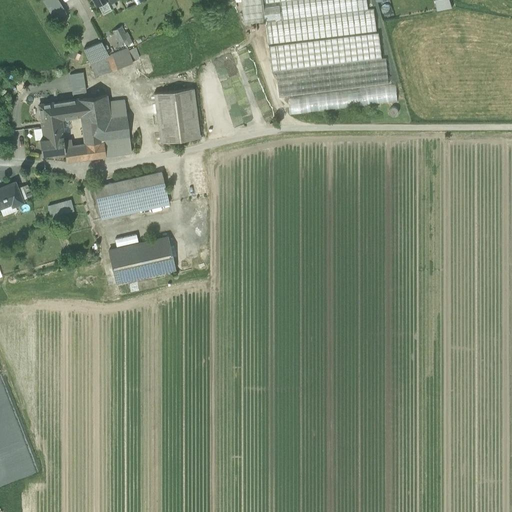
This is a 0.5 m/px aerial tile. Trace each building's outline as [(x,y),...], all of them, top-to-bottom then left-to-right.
[(42,0),(49,11),(61,4),(58,0),(42,0)] [(241,0),(244,23),(264,21),(264,22),(266,22),(266,20),(264,7),(264,4),(263,0),(241,0)] [(366,0),(320,0),(264,7),(266,20),(368,8),(366,0)] [(435,0),(438,10),(452,6),(450,0),(435,0)] [(61,4),(49,11),(55,20),(66,13),(61,4)] [(374,9),(266,22),(269,45),(377,32),(374,9)] [(122,26),(112,31),(117,42),(123,40),(126,46),(132,42),(127,32),(125,33),(122,26)] [(377,32),(269,45),(272,72),(276,71),(382,59),(379,33),(377,33),(377,32)] [(101,41),(84,48),(90,63),(109,55),(101,41)] [(135,48),(128,50),(132,61),(139,58),(135,48)] [(127,49),(112,55),(117,69),(132,63),(132,61),(128,50),(127,49)] [(247,49),(230,52),(240,126),(267,123),(262,89),(247,49)] [(112,55),(90,64),(95,77),(117,69),(112,55)] [(382,59),(276,71),(279,97),(388,84),(386,58),(382,59)] [(82,72),(70,74),(73,94),(85,92),(82,72)] [(204,89),(210,135),(233,132),(227,85),(204,89)] [(395,85),(288,98),(290,115),(397,102),(395,85)] [(193,88),(154,93),(160,143),(200,137),(193,88)] [(107,95),(78,99),(80,116),(84,144),(82,145),(84,160),(131,153),(125,100),(108,103),(107,95)] [(78,99),(39,105),(44,139),(63,136),(61,119),(80,116),(78,99)] [(393,107),(390,109),(389,112),(390,115),(394,116),(397,115),(398,111),(397,108),(393,107)] [(44,139),(40,140),(42,154),(64,151),(65,151),(64,147),(63,136),(44,139)] [(82,145),(75,146),(76,161),(84,160),(82,145)] [(75,146),(64,147),(65,151),(64,151),(66,162),(76,161),(75,146)] [(183,231),(206,231),(205,165),(182,167),(183,231)] [(161,172),(94,187),(98,207),(166,191),(161,172)] [(15,182),(0,187),(0,207),(1,207),(3,214),(15,209),(14,205),(23,202),(22,199),(17,188),(15,182)] [(27,184),(22,186),(26,197),(32,195),(27,184)] [(22,186),(17,188),(22,199),(26,197),(22,186)] [(166,191),(98,207),(101,219),(168,203),(166,191)] [(71,200),(47,206),(50,217),(73,211),(71,200)] [(167,237),(109,250),(116,282),(174,269),(167,237)]
